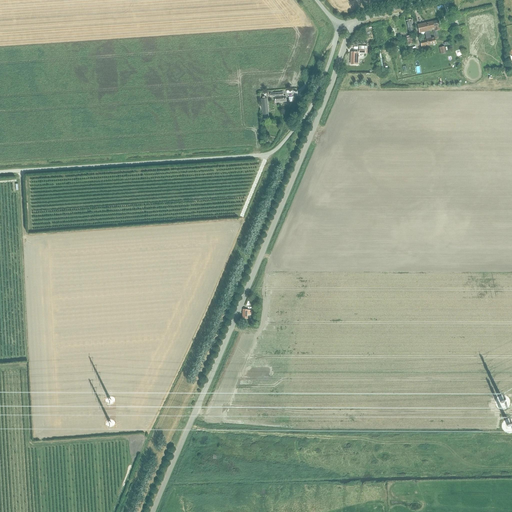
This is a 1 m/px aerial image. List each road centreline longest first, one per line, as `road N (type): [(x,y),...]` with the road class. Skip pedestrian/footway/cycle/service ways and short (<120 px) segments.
road 1 (unclassified): [(153,511),(354,24)]
road 2 (unclassified): [(0,172),(260,154),(310,110),(339,25)]
